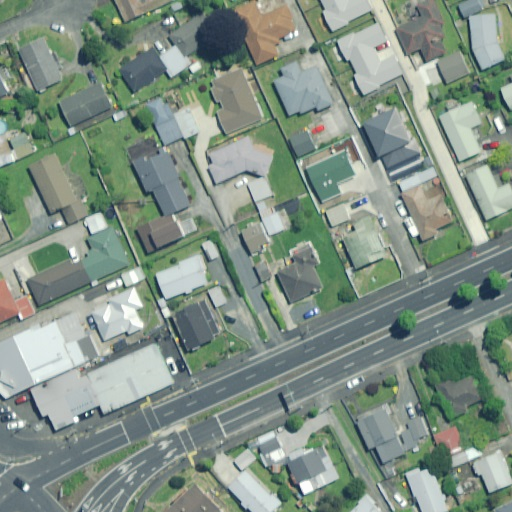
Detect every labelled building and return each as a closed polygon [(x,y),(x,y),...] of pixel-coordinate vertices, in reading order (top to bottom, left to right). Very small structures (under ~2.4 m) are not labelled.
[(142,0),(141,0),(114,0),(125,24),(176,2),(174,0),(142,0)] [(301,31),(287,0),(286,0),(259,12),(256,3),(234,12),(257,66),(279,57),(275,47),(281,44),(279,40),(301,31)] [(398,18),(389,0),(375,0),(375,1),(386,24),(398,18)] [(441,41),(447,38),(441,26),(445,24),(434,0),(433,0),(418,7),(423,18),(397,30),(408,56),(422,50),(427,63),(447,54),(441,41)] [(482,11),(477,0),(473,0),(459,6),(464,19),(482,11)] [(221,35),(206,12),(164,41),(170,50),(159,58),(153,48),(119,71),(135,94),(166,72),(171,79),(192,65),(187,58),(221,35)] [(376,29),(370,15),(352,23),(347,12),(333,19),(364,90),(385,80),(365,34),(376,29)] [(498,43),(496,16),(471,18),(474,51),(483,72),(506,61),(498,43)] [(63,82),(45,41),(19,52),(37,93),(63,82)] [(470,75),(461,53),(438,63),(447,85),(470,75)] [(188,68),(194,76),(205,68),(199,60),(188,68)] [(334,105),(316,64),(288,76),(274,82),(290,117),(300,112),(302,115),(317,108),(318,112),(334,105)] [(208,80),(218,105),(222,104),(225,111),(217,114),(225,135),(262,121),(241,67),(208,80)] [(0,98),(8,96),(0,77),(0,98)] [(511,84),(501,90),(511,111),(511,84)] [(111,109),(99,85),(59,103),(71,128),(111,109)] [(189,110),(173,117),(167,101),(149,109),(165,147),(184,139),(199,132),(189,110)] [(482,124),(472,103),(461,108),(458,102),(447,107),(450,113),(440,118),(460,163),(481,154),(470,130),(482,124)] [(396,109),(366,123),(382,158),(412,144),(396,109)] [(315,151),(307,132),(289,141),(297,159),(315,151)] [(14,151),(11,152),(15,162),(33,154),(24,134),(9,141),(14,151)] [(206,157),(217,184),(247,172),(267,177),(275,151),(251,144),(249,139),(206,157)] [(357,178),(345,151),(307,168),(322,204),(342,195),(338,186),(357,178)] [(195,233),(184,210),(191,206),(178,179),(180,178),(168,153),(146,163),(144,158),(133,163),(148,195),(153,192),(165,215),(135,230),(148,256),(195,233)] [(71,175),(66,165),(62,167),(57,155),(29,167),(51,215),(62,210),(69,225),(88,217),(81,201),(88,197),(77,172),(71,175)] [(497,189),(487,167),(466,177),(487,222),(511,210),(511,191),(509,184),(497,189)] [(437,231),(453,224),(440,194),(443,193),(440,186),(424,193),(421,185),(437,178),(434,170),(399,184),(423,243),(439,236),(437,231)] [(255,204),(265,200),(273,196),(266,178),(248,186),(255,204)] [(305,191),(296,195),(301,206),(310,202),(305,191)] [(278,233),(287,230),(278,209),(270,212),(266,203),(256,206),(262,219),(239,228),(250,257),(263,251),(261,247),(271,242),(269,237),(278,233)] [(350,221),(343,204),(325,211),(332,228),(350,221)] [(108,229),(101,214),(85,221),(92,236),(86,239),(92,252),(69,262),(27,280),(39,307),(130,266),(113,227),(108,229)] [(387,258),(371,221),(341,233),(357,271),(387,258)] [(219,258),(211,241),(202,245),(210,262),(219,258)] [(317,266),(310,248),(292,256),(296,266),(278,273),(291,304),(324,291),(314,268),(317,266)] [(205,270),(199,257),(156,276),(167,302),(208,284),(203,272),(205,270)] [(144,280),(140,269),(122,277),(126,288),(144,280)] [(16,302),(7,280),(0,282),(0,324),(19,317),(21,320),(35,315),(28,297),(16,302)] [(226,304),(219,288),(208,293),(216,309),(226,304)] [(143,308),(135,289),(109,300),(110,304),(91,312),(104,342),(127,332),(128,335),(143,329),(135,311),(143,308)] [(199,303),(172,315),(188,352),(216,340),(199,303)] [(41,326),(0,343),(0,391),(8,399),(77,369),(58,322),(43,329),(41,326)] [(78,423),(76,419),(103,407),(107,415),(175,384),(158,346),(82,380),(78,371),(33,391),(45,419),(51,416),(59,432),(78,423)] [(485,401),(474,376),(456,385),(453,378),(435,386),(451,421),(469,413),(467,409),(485,401)] [(396,431),(384,406),(355,419),(370,451),(375,449),(383,465),(420,448),(417,441),(428,435),(421,420),(396,431)] [(449,471),(470,461),(483,455),(479,446),(466,453),(455,429),(434,438),(449,471)] [(270,473),(289,465),(302,495),(339,480),(329,456),(322,459),(318,449),(305,454),(303,450),(286,457),(277,436),(258,444),(270,473)] [(210,472),(221,482),(213,491),(222,500),(230,491),(251,511),(274,511),(282,504),(247,470),(254,463),(242,452),(232,463),(226,456),(210,472)] [(511,481),(505,464),(501,454),(475,465),(479,476),(482,475),(490,494),(511,485),(511,481)] [(447,511),(432,470),(421,474),(420,471),(407,475),(415,498),(417,497),(422,511),(447,511)] [(221,511),(222,511),(197,485),(168,511),(221,511)] [(327,511),(338,505),(332,496),(319,504),(323,511),(327,511)] [(375,505),(368,497),(352,511),(378,511),(373,507),(375,505)] [(511,511),(511,503),(495,511),(511,511)]
